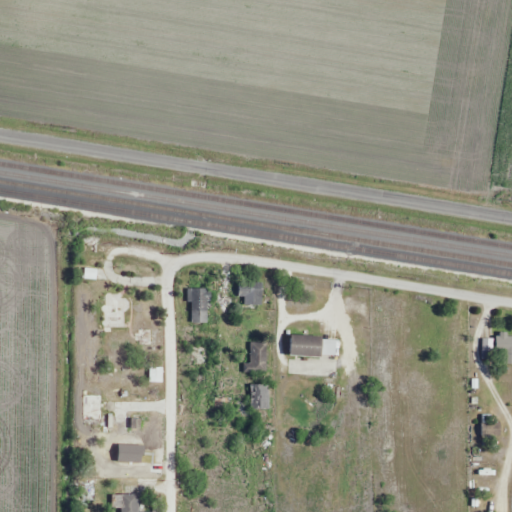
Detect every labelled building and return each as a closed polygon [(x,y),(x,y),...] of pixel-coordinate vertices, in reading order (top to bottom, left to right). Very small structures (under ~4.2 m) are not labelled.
[(262,304),(262,288),(253,288),(253,284),(238,284),(238,304),(262,304)] [(190,323),(208,323),(208,288),(190,288),(190,323)] [(103,292),(103,328),(124,328),(124,292),(103,292)] [(321,356),(321,335),(290,335),(290,356),(321,356)] [(511,364),(511,336),(498,336),(498,365),(511,364)] [(245,363),(245,373),(267,373),(267,343),(250,343),(250,363),(245,363)] [(191,347),(191,369),(207,369),(207,347),(191,347)] [(269,410),(269,385),(250,385),(250,409),(269,410)] [(84,420),(103,420),(103,395),(84,395),(84,420)] [(482,436),(500,436),(500,422),(489,422),(489,415),(482,415),(482,436)] [(358,508),(358,493),(327,493),(327,508),(358,508)] [(138,511),(138,495),(121,495),(120,511),(138,511)]
